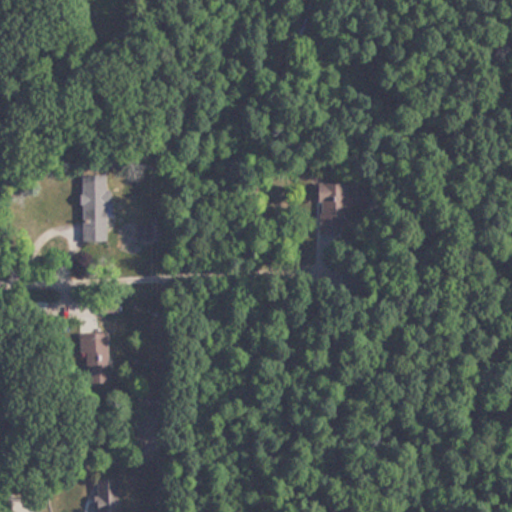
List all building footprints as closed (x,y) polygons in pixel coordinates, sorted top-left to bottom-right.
[(103,240),(103,174),(77,174),(77,240),(103,240)] [(349,216),(348,183),(315,183),(316,234),(343,234),(343,216),(349,216)] [(96,310),(113,310),(113,299),(96,299),(96,310)] [(105,360),(105,332),(76,332),(76,360),(105,360)] [(114,511),(114,478),(92,478),(92,511),(114,511)]
